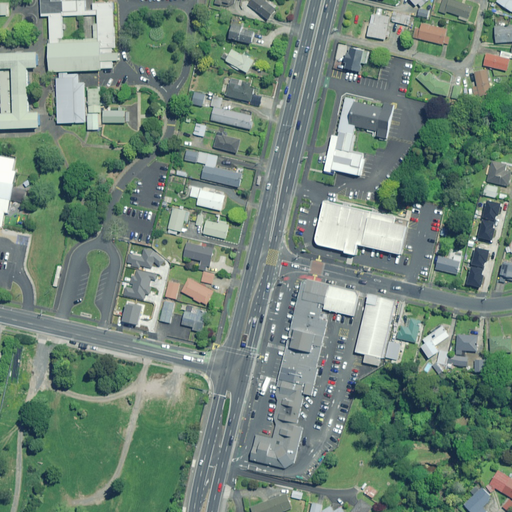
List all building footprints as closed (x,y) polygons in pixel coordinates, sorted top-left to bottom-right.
[(67,0),(42,0),(43,20),(51,19),(52,73),(104,72),(104,70),(114,69),(114,61),(121,61),(120,53),(114,53),(114,49),(116,49),(115,4),(93,4),(94,11),(87,11),(87,0),(67,1),(67,0)] [(277,7),(278,6),(272,1),(271,2),(267,0),(252,0),(250,4),(271,19),(279,8),(277,7)] [(470,6),(452,0),(443,0),(439,12),(446,15),(447,12),(459,17),(458,19),(468,23),(472,10),(469,9),(470,6)] [(511,0),(498,0),(497,3),(511,11),(511,0)] [(429,12),(419,9),(417,16),(427,19),(429,12)] [(410,17),(393,13),(390,22),(408,26),(410,17)] [(390,18),(372,14),(368,37),(385,40),(386,37),(388,38),(389,32),(387,32),(390,18)] [(246,26),(235,23),(232,38),(242,40),(242,41),(254,43),(257,31),(245,28),(246,26)] [(444,44),(448,45),(449,38),(445,37),(447,30),(421,24),(420,29),(415,28),(413,38),(443,45),(444,44)] [(511,24),(495,25),(496,43),(511,42),(511,24)] [(244,55),(233,49),(230,55),(225,53),(223,57),(228,59),(227,61),(250,73),(256,60),(244,54),(244,55)] [(369,53),(351,49),(350,54),(348,54),(345,69),(362,73),(363,64),(367,65),(369,53)] [(511,54),(501,52),(500,57),(486,54),(484,67),(507,72),(510,59),(511,59),(511,54)] [(3,56),(4,130),(43,129),(43,112),(31,113),(31,71),(42,71),(42,55),(3,56)] [(439,81),(426,69),(417,78),(434,94),(448,97),(451,83),(439,81)] [(492,95),(487,70),(475,73),(477,87),(472,88),(474,98),(492,95)] [(80,75),(58,75),(59,124),(88,124),(87,84),(80,84),(80,75)] [(253,83),(233,78),(232,83),(230,82),(227,95),(243,99),(242,102),(261,106),(263,96),(255,94),(257,88),(252,87),(253,83)] [(462,87),(454,86),(452,97),(460,98),(462,87)] [(103,89),(90,89),(91,113),(104,112),(103,89)] [(206,94),(195,92),(193,104),(204,106),(206,94)] [(212,106),(215,106),(212,120),(253,129),(255,121),(253,121),(254,115),(221,108),(224,98),(214,96),(212,106)] [(396,107),(345,96),(337,135),(334,134),(326,174),(336,176),(337,172),(360,176),(365,153),(354,151),(357,137),(353,136),(356,123),(392,130),(396,107)] [(130,109),(107,110),(107,124),(131,124),(130,109)] [(102,114),(91,114),(91,130),(102,130),(102,114)] [(208,126),(197,124),(195,134),(205,136),(208,126)] [(243,139),(224,135),(223,136),(218,135),(215,147),(239,153),(243,139)] [(197,163),(200,153),(188,150),(186,160),(197,163)] [(219,156),(200,152),(198,162),(207,164),(207,166),(205,165),(202,178),(241,187),(244,174),(217,167),(219,156)] [(0,226),(7,228),(21,159),(0,154),(0,226)] [(507,165),(492,161),(487,182),(508,187),(511,172),(505,171),(507,165)] [(223,211),(227,196),(203,190),(203,189),(193,186),(191,196),(200,198),(198,205),(223,211)] [(498,188),(486,186),(484,196),(495,198),(498,188)] [(409,223),(323,204),(315,240),(315,245),(317,248),(344,254),(343,256),(354,259),(357,248),(400,258),(409,223)] [(188,211),(174,208),(169,229),(183,232),(188,211)] [(231,225),(220,222),(220,224),(208,221),(204,234),(227,240),(231,225)] [(216,249),(188,242),(185,257),(202,261),(201,264),(200,264),(199,269),(207,271),(208,266),(211,267),(216,249)] [(154,263),(155,262),(161,267),(166,261),(155,251),(145,248),(143,256),(130,253),(128,263),(133,264),(132,266),(141,268),(141,266),(153,268),(154,263)] [(462,257),(451,255),(450,259),(439,256),(436,270),(457,275),(462,257)] [(511,263),(504,262),(501,276),(500,282),(505,283),(505,279),(511,280),(511,263)] [(157,281),(159,275),(137,270),(136,276),(133,275),(131,284),(134,285),(133,289),(127,287),(125,296),(145,300),(147,294),(151,295),(153,287),(151,286),(152,280),(157,281)] [(216,274),(205,272),(202,282),(213,284),(216,274)] [(195,300),(202,303),(202,302),(208,305),(215,292),(190,278),(182,292),(195,299),(195,300)] [(357,290),(307,279),(304,280),(302,282),(276,394),(278,400),(274,417),(277,424),(274,438),(258,434),(251,460),(287,468),(295,463),(304,428),(297,426),(298,423),(305,393),(312,395),(328,320),(320,318),(323,308),(354,315),(360,294),(357,290)] [(181,284),(170,282),(166,297),(177,299),(181,284)] [(356,351),(383,358),(397,301),(370,294),(356,351)] [(176,303),(165,301),(161,321),(171,323),(176,303)] [(124,322),(140,326),(144,308),(128,305),(124,322)] [(195,307),(188,305),(187,312),(186,311),(183,325),(195,328),(194,330),(204,333),(209,311),(194,308),(195,307)] [(417,343),(422,320),(412,318),(410,328),(401,326),(398,338),(417,343)] [(450,336),(444,326),(425,339),(428,343),(423,346),(431,358),(441,351),(437,345),(450,336)] [(479,336),(459,334),(457,354),(463,354),(463,350),(478,351),(479,336)] [(511,338),(504,339),(504,336),(491,337),(491,354),(511,353),(511,338)] [(400,345),(389,342),(385,358),(397,361),(400,345)] [(434,365),(440,374),(447,369),(448,363),(450,354),(450,352),(441,350),(441,351),(439,361),(434,365)] [(461,356),(450,354),(448,363),(460,365),(469,366),(470,357),(461,356)] [(487,362),(475,362),(475,373),(487,373),(487,362)] [(191,390),(180,388),(175,410),(176,410),(174,416),(185,419),(188,405),(191,405),(193,398),(189,397),(191,390)] [(72,495),(89,485),(108,473),(109,475),(113,473),(112,471),(115,469),(110,460),(98,467),(90,454),(91,453),(91,452),(94,450),(89,442),(86,444),(85,443),(84,443),(75,430),(87,423),(82,414),(60,427),(65,434),(63,436),(71,450),(67,453),(72,462),(77,459),(86,475),(67,487),(72,495)] [(485,489),(492,493),(495,489),(511,498),(511,479),(497,470),(485,489)] [(376,492),(368,486),(363,493),(372,499),(376,492)] [(480,490),(476,486),(470,492),(474,496),(464,506),(470,511),(486,511),(483,508),(490,501),(489,499),(491,497),(482,488),(480,490)] [(302,493),(292,491),(291,498),(300,500),(302,493)] [(54,494),(43,492),(41,505),(52,507),(54,494)] [(285,511),(291,510),(286,495),(250,508),(251,511),(285,511)] [(369,511),(372,508),(368,506),(370,503),(362,498),(352,511),(369,511)] [(510,511),(511,510),(511,502),(508,500),(502,508),(508,511),(510,511)]
